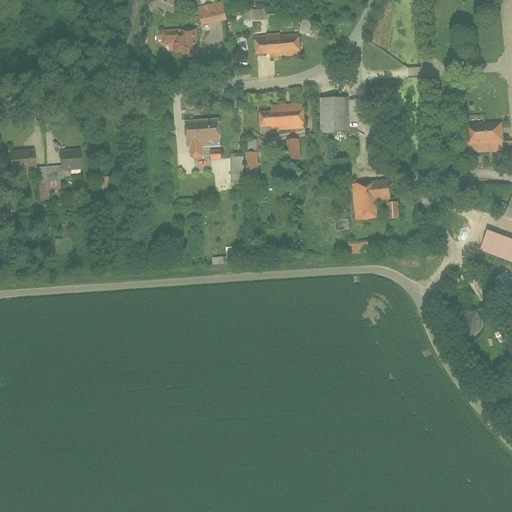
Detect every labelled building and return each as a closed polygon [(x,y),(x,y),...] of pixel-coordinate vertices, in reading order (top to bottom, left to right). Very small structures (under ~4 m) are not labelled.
[(152,0),(151,4),(174,14),(180,0),(152,0)] [(204,25),(218,22),(229,20),(222,5),(198,9),(204,25)] [(268,10),(242,10),(243,19),(268,19),(268,10)] [(321,26),(300,19),(297,29),(318,36),(321,26)] [(188,30),(165,32),(166,59),(190,57),(188,30)] [(302,34),(254,37),(255,55),(303,53),(302,34)] [(350,98),(321,99),(321,133),(335,133),(335,142),(351,142),(351,132),(350,98)] [(303,105),(263,107),(264,131),(304,129),(303,105)] [(221,119),(183,122),(186,158),(207,156),(206,141),(223,140),(221,119)] [(503,125),(468,127),(469,146),(470,154),(505,152),(504,144),(503,125)] [(256,143),(243,144),(244,172),(258,172),(256,143)] [(92,148),(54,150),(55,175),(93,174),(92,148)] [(0,193),(26,193),(24,151),(0,152),(0,193)] [(216,175),(162,178),(163,203),(218,200),(216,175)] [(388,183),(352,186),(355,221),(378,219),(376,202),(390,201),(388,183)] [(397,204),(387,205),(389,219),(399,218),(397,204)] [(55,239),(56,253),(73,252),(72,224),(62,224),(63,239),(55,239)] [(511,237),(491,230),(483,252),(511,261),(511,237)] [(391,239),(347,244),(348,256),(392,251),(391,239)] [(511,274),(510,271),(496,279),(507,298),(511,294),(511,274)]
